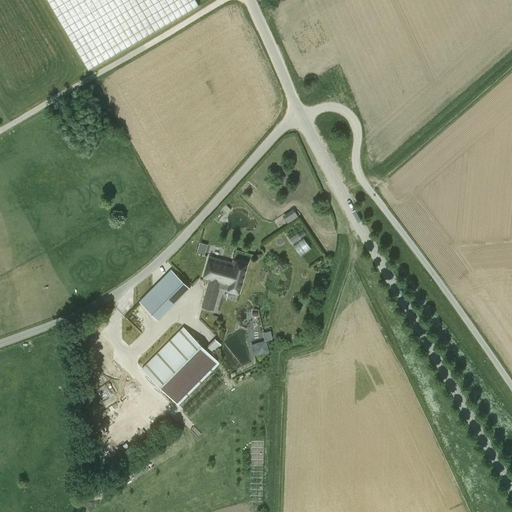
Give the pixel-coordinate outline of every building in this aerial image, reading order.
[(46,0),(88,71),(199,6),(195,0),(46,0)] [(294,211),(284,218),(288,224),(298,217),(294,211)] [(301,239),(297,233),(289,238),(293,244),(301,239)] [(304,237),(294,243),(300,254),(310,248),(304,237)] [(200,242),(197,253),(205,255),(208,244),(200,242)] [(233,263),(211,257),(204,280),(210,282),(202,306),(219,311),(222,300),(217,298),(221,285),(229,288),(229,290),(239,293),(247,265),(234,261),(233,263)] [(188,286),(194,279),(178,264),(125,316),(155,344),(167,330),(157,320),(190,288),(188,286)] [(179,406),(221,364),(183,326),(141,369),(179,406)] [(270,332),(263,333),(265,340),(272,338),(270,332)] [(209,343),(212,348),(221,344),(217,338),(209,343)] [(255,344),(258,356),(269,353),(267,342),(255,344)]
